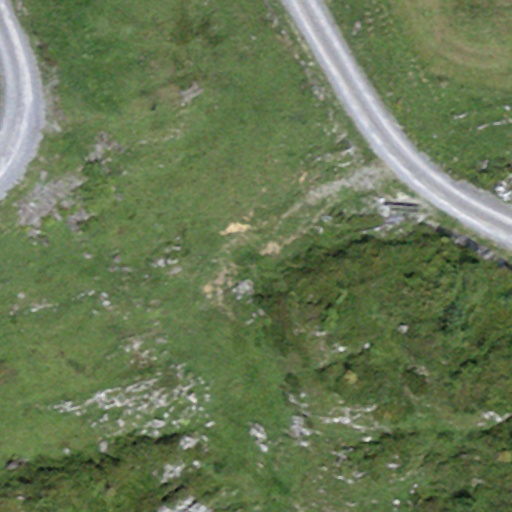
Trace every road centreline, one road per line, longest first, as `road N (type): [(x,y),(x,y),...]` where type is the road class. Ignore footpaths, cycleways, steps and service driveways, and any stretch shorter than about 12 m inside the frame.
road 1 (track): [(511,231),(417,177),(386,146),(297,0)]
road 2 (track): [(0,14),(14,53),(18,104),(12,151),(0,169)]
